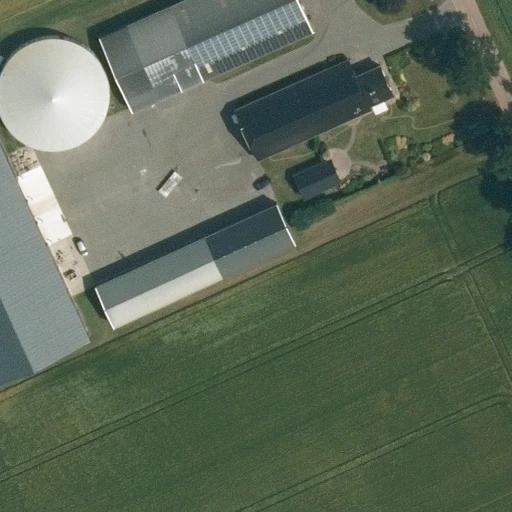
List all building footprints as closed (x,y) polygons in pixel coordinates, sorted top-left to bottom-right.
[(297,0),(181,0),(168,6),(126,24),(157,98),(201,79),(311,29),(297,0)] [(374,33),(380,56),(436,39),(430,17),(374,33)] [(347,59),(234,110),(257,160),(369,109),(366,102),(391,91),(378,64),(354,75),(347,59)] [(0,376),(93,334),(0,129),(0,376)] [(85,158),(71,163),(78,179),(91,173),(85,158)] [(332,185),(322,163),(294,176),(304,198),(332,185)] [(204,236),(222,276),(295,242),(277,203),(204,236)]
